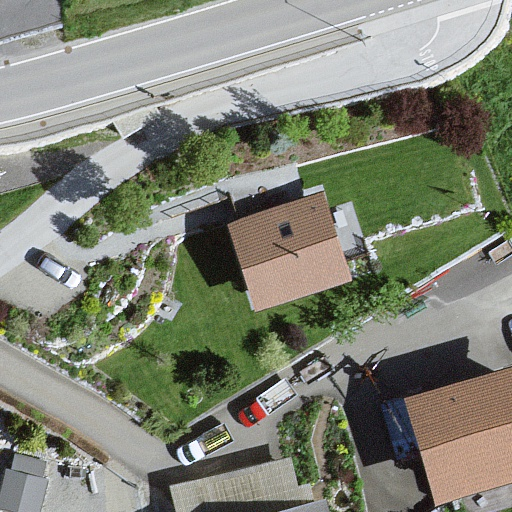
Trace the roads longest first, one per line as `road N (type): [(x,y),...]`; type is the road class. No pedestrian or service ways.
road 1 (unclassified): [(440,0),(439,24),(421,48),(207,116),(92,184),(0,263)]
road 2 (tertiary): [(0,95),(326,0)]
